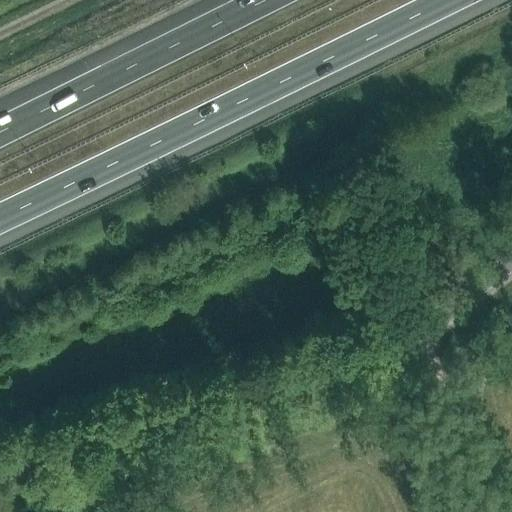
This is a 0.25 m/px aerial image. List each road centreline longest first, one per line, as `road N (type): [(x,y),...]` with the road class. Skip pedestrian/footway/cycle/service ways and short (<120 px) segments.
road 1 (tertiary): [(0,470),(384,352),(511,263)]
road 2 (motorway): [(0,213),(444,0)]
road 3 (motorway): [(262,0),(0,129)]
road 4 (track): [(418,333),(482,511)]
